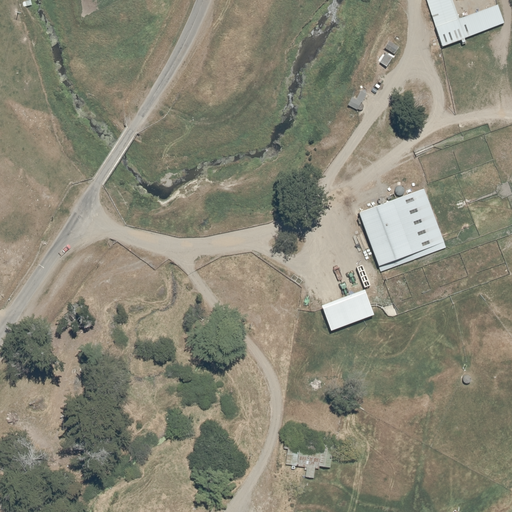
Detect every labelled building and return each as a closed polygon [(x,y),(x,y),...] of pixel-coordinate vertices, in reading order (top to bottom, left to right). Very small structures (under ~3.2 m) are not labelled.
[(453,42),(460,40),(461,44),(466,43),(464,39),(502,23),(496,5),(456,18),(450,0),(425,0),(440,46),(453,42)] [(388,40),(383,48),(393,55),(398,47),(388,40)] [(391,57),(383,52),(378,63),(386,67),(391,57)] [(365,92),(358,89),(355,99),(349,96),(346,105),(359,110),(365,92)] [(382,271),(445,247),(442,241),(423,188),(356,213),(376,266),(379,264),(382,271)] [(371,315),(362,291),(320,306),(329,330),(371,315)] [(332,451),(287,448),(286,465),(306,466),(305,477),(314,478),(315,466),(331,467),(332,451)]
